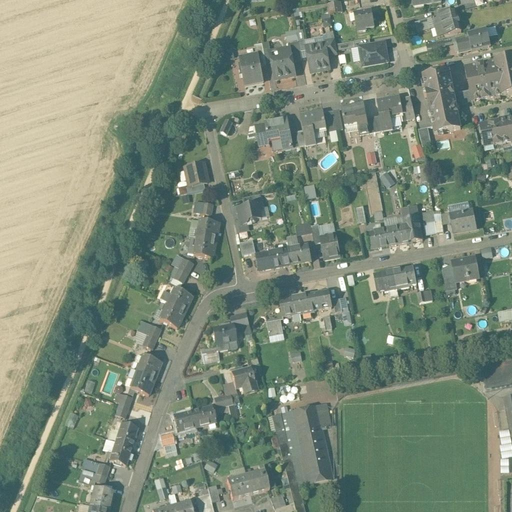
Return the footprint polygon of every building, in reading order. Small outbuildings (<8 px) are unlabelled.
[(440,0),(412,0),(413,8),(441,4),(440,0)] [(340,3),(328,5),(330,16),(342,14),(340,3)] [(450,9),(437,12),(439,18),(452,14),(450,9)] [(371,13),(354,16),(357,34),(366,33),(366,31),(374,30),(371,13)] [(452,14),(439,18),(433,19),(435,29),(436,30),(442,29),(444,37),(461,32),(457,13),(452,14)] [(433,19),(415,24),(417,34),(435,29),(433,19)] [(287,43),(304,40),(303,31),(286,34),(287,43)] [(468,39),(456,42),(459,56),(491,48),(486,31),(467,35),(468,39)] [(370,41),(354,43),(355,50),(359,49),(359,48),(371,47),(370,41)] [(338,57),(335,42),(325,44),(325,46),(328,58),(338,57)] [(444,42),(426,46),(427,53),(445,48),(444,42)] [(305,43),(299,44),(302,60),(308,59),(306,49),(305,43)] [(298,44),(288,46),(289,51),(290,51),(292,64),(302,62),(302,60),(298,44)] [(371,47),(359,48),(359,49),(363,68),(388,64),(385,44),(371,47)] [(262,45),(254,47),(256,56),(258,56),(264,55),(262,45)] [(325,46),(306,49),(308,59),(311,75),(330,71),(328,58),(325,46)] [(289,51),(270,55),(272,65),(275,82),(295,78),(292,64),(290,51),(289,51)] [(264,55),(258,56),(261,68),(266,67),(266,66),(264,56),(264,55)] [(256,56),(239,60),(245,87),(263,84),(261,68),(258,56),(256,56)] [(511,60),(465,70),(472,104),(511,96),(511,60)] [(461,131),(449,73),(423,79),(435,137),(461,131)] [(470,93),(463,94),(466,106),(472,104),(470,93)] [(463,95),(458,96),(458,95),(457,95),(459,107),(466,106),(463,94),(463,95)] [(400,100),(378,104),(381,120),(383,133),(393,132),(390,119),(403,116),(400,103),(400,100)] [(410,101),(400,103),(403,116),(404,123),(415,120),(410,101)] [(364,106),(342,111),(345,127),(358,125),(360,138),(369,136),(367,122),(364,106)] [(339,113),(333,114),(336,133),(343,132),(339,113)] [(323,114),(301,118),(304,134),(307,148),(316,146),(314,133),(326,131),(323,114)] [(333,114),(326,115),(330,135),(336,133),(333,114)] [(381,120),(374,121),(376,135),(383,133),(381,120)] [(287,121),(265,125),(265,126),(268,142),(271,141),(274,154),(283,152),(293,151),(290,137),(287,121)] [(374,121),(367,122),(369,136),(376,135),(374,121)] [(226,122),(221,135),(227,137),(233,125),(226,122)] [(507,122),(494,125),(498,147),(511,145),(507,122)] [(494,125),(481,128),(481,127),(480,128),(480,129),(484,149),(484,150),(498,147),(494,125)] [(265,126),(255,128),(258,139),(259,148),(269,146),(268,142),(265,126)] [(258,139),(255,128),(250,129),(248,141),(258,139)] [(428,130),(418,133),(423,150),(432,148),(428,130)] [(304,134),(297,136),(300,149),(307,148),(304,134)] [(290,137),(293,151),(300,149),(297,136),(290,137)] [(421,146),(412,149),(416,161),(425,158),(421,146)] [(367,155),(369,166),(377,165),(376,154),(367,155)] [(203,165),(184,170),(185,173),(179,174),(181,184),(187,183),(189,189),(203,186),(207,185),(203,165)] [(426,167),(420,169),(423,186),(429,184),(426,167)] [(387,190),(395,185),(387,173),(379,178),(387,190)] [(203,186),(189,189),(185,189),(187,196),(205,192),(203,186)] [(313,189),(304,191),(306,199),(315,198),(313,189)] [(260,197),(243,200),(244,208),(262,204),(260,197)] [(200,216),(202,205),(195,204),(193,215),(200,216)] [(244,208),(238,209),(241,227),(248,226),(249,223),(252,225),(255,224),(256,222),(261,221),(259,210),(263,210),(262,204),(244,208)] [(202,205),(200,216),(211,218),(213,207),(202,205)] [(363,209),(355,210),(358,226),(366,225),(363,209)] [(416,209),(402,212),(405,228),(408,245),(409,245),(408,243),(413,243),(413,244),(423,242),(416,209)] [(382,213),(374,215),(375,223),(384,221),(382,213)] [(470,213),(450,217),(453,236),(474,232),(470,213)] [(219,227),(199,223),(196,241),(216,244),(219,227)] [(442,223),(435,224),(437,236),(444,235),(442,223)] [(435,224),(424,226),(426,238),(437,236),(435,224)] [(312,236),(311,228),(310,225),(295,228),(297,238),(312,236)] [(241,227),(239,227),(240,234),(249,232),(248,226),(241,227)] [(321,245),(321,240),(319,227),(311,228),(312,236),(314,246),(321,245)] [(398,228),(386,230),(386,231),(389,248),(389,249),(408,245),(405,228),(398,229),(398,228)] [(386,231),(374,233),(374,235),(367,236),(370,252),(389,248),(386,231)] [(336,235),(328,236),(327,239),(321,240),(321,245),(325,261),(340,259),(336,235)] [(216,244),(196,241),(193,258),(213,262),(216,244)] [(253,242),(240,245),(243,258),(256,255),(253,242)] [(308,247),(301,249),(300,247),(288,250),(292,267),(311,264),(308,247)] [(491,249),(481,251),(482,258),(493,256),(491,249)] [(277,253),(256,257),(260,274),(292,268),(292,267),(288,250),(276,252),(277,253)] [(180,259),(174,269),(178,271),(183,261),(184,261),(180,259)] [(473,260),(451,264),(454,279),(455,285),(456,285),(477,281),(473,260)] [(193,266),(183,261),(178,271),(188,276),(193,266)] [(174,269),(169,279),(173,281),(178,271),(174,269)] [(413,270),(394,274),(397,291),(409,289),(409,288),(416,286),(413,270)] [(188,276),(178,271),(173,281),(183,286),(188,276)] [(394,274),(374,277),(377,294),(385,292),(385,294),(397,291),(394,274)] [(454,279),(444,281),(446,294),(457,291),(456,285),(455,285),(454,279)] [(192,299),(167,287),(159,303),(166,307),(184,315),(192,299)] [(328,293),(299,299),(302,316),(303,317),(315,314),(314,313),(332,310),(328,293)] [(430,293),(424,294),(426,305),(432,303),(430,293)] [(424,294),(417,295),(420,306),(426,305),(424,294)] [(299,299),(280,303),(283,319),(290,317),(291,319),(293,318),(294,324),(300,322),(299,317),(302,316),(299,299)] [(340,301),(333,302),(335,315),(342,314),(340,301)] [(184,315),(166,307),(159,323),(177,331),(184,315)] [(511,312),(498,314),(500,324),(511,321),(511,312)] [(241,316),(235,318),(238,329),(244,327),(241,316)] [(330,319),(323,320),(325,332),(332,331),(330,319)] [(267,325),(269,337),(283,334),(281,322),(267,325)] [(146,338),(151,328),(141,323),(136,333),(146,338)] [(161,332),(151,328),(146,338),(156,342),(161,332)] [(232,328),(213,332),(216,348),(218,355),(229,353),(228,346),(236,344),(232,328)] [(466,340),(469,350),(482,346),(478,336),(466,340)] [(389,337),(387,344),(402,347),(404,340),(389,337)] [(156,342),(146,338),(142,348),(152,352),(156,342)] [(218,355),(216,348),(202,351),(204,365),(219,362),(218,355)] [(346,348),(344,357),(354,359),(356,351),(346,348)] [(161,365),(142,358),(136,374),(155,382),(161,365)] [(511,364),(482,370),(486,391),(511,385),(511,364)] [(250,370),(231,376),(235,392),(242,390),(244,397),(257,394),(250,370)] [(155,382),(136,374),(127,396),(133,398),(135,393),(148,398),(155,382)] [(87,383),(86,393),(92,394),(94,384),(87,383)] [(236,395),(230,397),(233,407),(239,406),(236,395)] [(132,401),(117,396),(114,404),(119,406),(118,408),(128,411),(132,401)] [(220,399),(213,401),(216,411),(223,410),(220,399)] [(325,407),(298,413),(300,419),(293,421),(292,418),(282,420),(281,420),(290,460),(291,460),(300,458),(306,487),(332,482),(320,431),(330,428),(325,407)] [(128,411),(118,408),(116,413),(127,416),(128,411)] [(211,409),(192,414),(196,430),(216,426),(211,409)] [(127,416),(116,413),(114,418),(125,421),(127,416)] [(192,414),(173,419),(177,435),(196,430),(192,414)] [(304,511),(291,460),(290,460),(281,420),(282,420),(281,416),(271,418),(291,496),(293,505),(295,511),(304,511)] [(137,431),(118,425),(117,429),(120,430),(115,445),(131,450),(137,431)] [(169,447),(163,449),(165,456),(176,453),(172,435),(166,437),(169,447)] [(166,437),(160,438),(163,449),(169,447),(166,437)] [(276,437),(270,439),(273,451),(279,449),(276,437)] [(131,450),(115,445),(109,464),(125,469),(131,450)] [(83,472),(96,477),(99,466),(86,462),(83,472)] [(207,463),(205,470),(214,474),(217,466),(207,463)] [(99,466),(96,477),(106,480),(110,470),(99,466)] [(258,475),(245,478),(250,497),(269,493),(262,469),(257,470),(258,475)] [(79,487),(93,490),(95,484),(93,484),(96,477),(83,472),(79,487)] [(106,480),(96,477),(93,484),(95,484),(104,487),(106,480)] [(245,478),(227,483),(232,502),(250,497),(245,478)] [(159,502),(168,500),(164,479),(155,481),(159,502)] [(215,488),(207,491),(209,496),(211,505),(219,503),(215,488)] [(108,511),(113,495),(93,490),(89,509),(102,511),(108,511)] [(209,496),(195,500),(198,511),(212,511),(211,505),(209,496)] [(291,496),(282,499),(285,508),(289,507),(293,505),(291,496)] [(281,497),(270,501),(273,511),(275,511),(285,508),(282,499),(281,497)]
